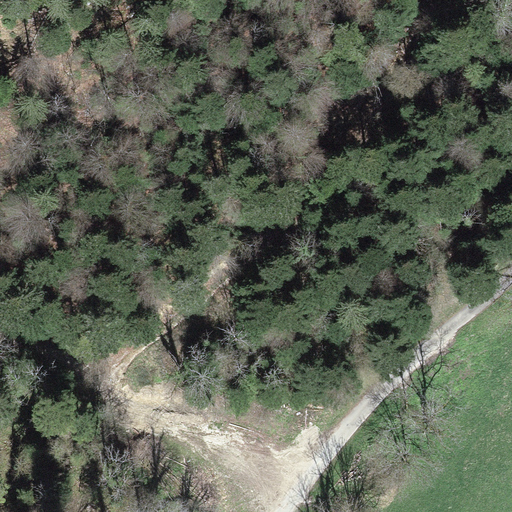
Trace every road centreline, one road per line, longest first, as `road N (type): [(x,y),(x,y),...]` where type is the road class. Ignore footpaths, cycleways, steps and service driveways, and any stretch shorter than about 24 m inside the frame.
road 1 (track): [(109,405),(153,346),(238,272),(427,0)]
road 2 (unclassified): [(511,273),(373,394),(282,511)]
road 3 (track): [(292,499),(98,399),(0,363)]
